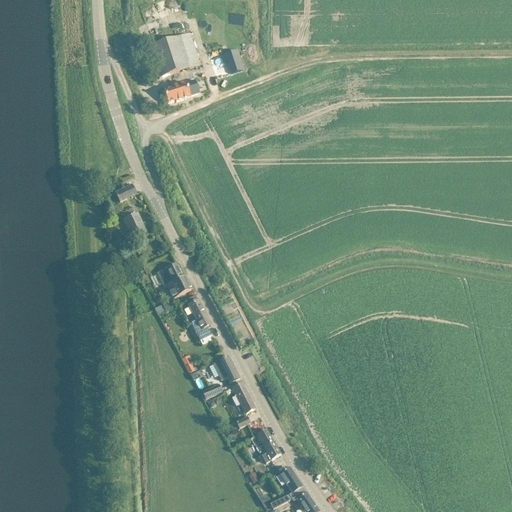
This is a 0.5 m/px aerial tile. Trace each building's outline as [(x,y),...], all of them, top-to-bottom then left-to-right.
[(189,35),(158,45),(149,48),(159,80),(200,66),(189,35)] [(238,51),(222,56),(225,65),(241,61),(238,51)] [(171,90),(163,93),(168,106),(175,103),(176,104),(191,99),(190,98),(199,95),(195,82),(186,85),(186,84),(171,89),(171,90)] [(132,186),(124,190),(115,195),(120,204),(126,201),(125,199),(127,198),(136,193),(132,186)] [(134,209),(125,213),(120,215),(123,222),(132,240),(146,234),(138,214),(137,215),(134,209)] [(161,273),(157,275),(170,302),(183,296),(192,291),(185,278),(183,279),(176,266),(167,270),(161,273)] [(146,271),(149,280),(154,278),(151,269),(146,271)] [(198,302),(189,307),(188,307),(196,322),(191,325),(203,347),(211,343),(209,338),(212,337),(207,329),(211,327),(198,302)] [(251,348),(245,333),(232,338),(238,353),(251,348)] [(228,359),(225,360),(213,366),(221,381),(226,378),(229,386),(240,380),(228,359)] [(185,360),(182,362),(189,374),(194,371),(190,365),(188,366),(185,360)] [(242,385),(233,390),(231,391),(235,400),(233,401),(236,408),(239,406),(244,417),(255,411),(242,385)] [(219,388),(209,393),(209,391),(201,395),(205,404),(223,396),(219,388)] [(247,419),(236,425),(239,431),(250,425),(247,419)] [(258,437),(256,437),(267,455),(262,458),(266,465),(269,463),(272,462),(281,457),(267,432),(266,432),(258,437)] [(281,476),(276,479),(282,488),(285,485),(292,496),(294,495),(302,489),(289,470),(281,476)] [(258,481),(254,474),(248,477),(252,485),(258,481)] [(317,511),(306,495),(298,501),(297,502),(303,511),(317,511)] [(273,511),(291,502),(291,501),(288,497),(268,508),(265,503),(262,504),(265,511),(273,511)]
